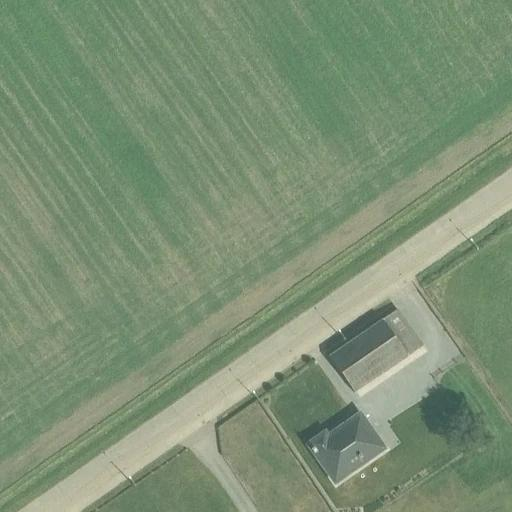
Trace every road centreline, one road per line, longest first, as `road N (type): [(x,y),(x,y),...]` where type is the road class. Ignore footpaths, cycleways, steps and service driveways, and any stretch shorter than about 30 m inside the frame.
road 1 (tertiary): [(39,511),(511,182)]
road 2 (unknown): [(251,511),(186,409)]
